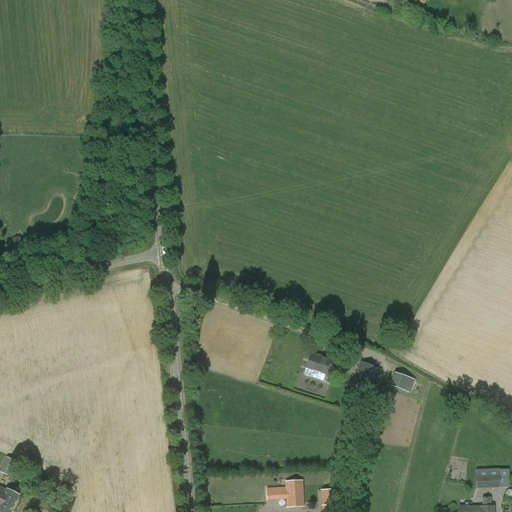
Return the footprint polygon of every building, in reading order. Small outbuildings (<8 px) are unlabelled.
[(312,355),(306,370),(304,375),(322,382),(327,368),(336,372),(339,365),(329,361),(312,355)] [(371,387),(378,369),(360,362),(353,380),(371,387)] [(389,385),(411,392),(416,379),(394,371),(389,385)] [(9,471),(1,467),(0,468),(0,472),(7,475),(9,471)] [(500,488),(499,476),(499,470),(475,471),(476,490),(500,488)] [(287,483),(287,488),(287,498),(288,503),(302,502),(301,482),(300,482),(300,488),(293,488),(293,483),(287,483)] [(10,511),(18,496),(2,489),(0,493),(0,511),(10,511)] [(334,511),(334,490),(331,490),(323,491),(324,499),(324,508),(322,508),(322,511),(334,511)] [(482,508),(469,508),(469,506),(458,506),(458,511),(493,511),(493,507),(491,507),(490,498),(482,498),(482,508)]
